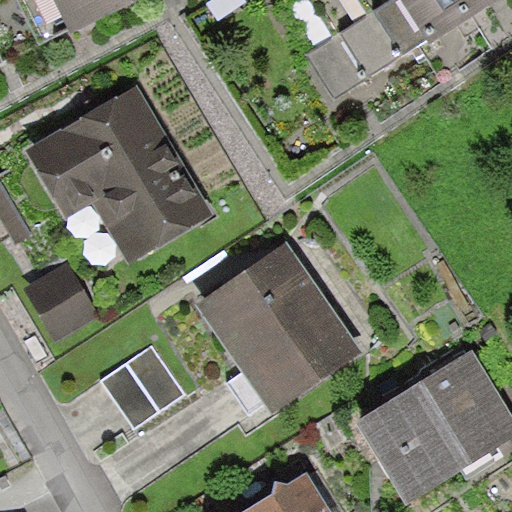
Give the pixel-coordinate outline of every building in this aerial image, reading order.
[(0,0),(0,66),(134,0),(0,0)] [(299,0),(280,12),(335,99),(495,0),(299,0)] [(213,214),(138,85),(27,150),(30,155),(0,172),(0,212),(19,244),(92,201),(128,264),(213,214)] [(364,354),(289,247),(198,309),(242,373),(224,385),(250,421),(267,409),(273,418),(364,354)] [(98,314),(69,266),(29,290),(57,338),(98,314)] [(188,395),(154,345),(101,381),(134,431),(188,395)] [(511,437),(511,417),(470,351),(355,423),(406,504),(511,437)] [(287,487),(276,485),(274,497),(249,511),(331,511),(306,474),(287,487)]
